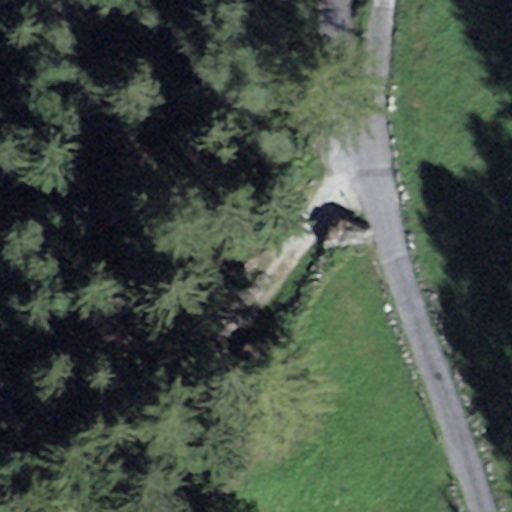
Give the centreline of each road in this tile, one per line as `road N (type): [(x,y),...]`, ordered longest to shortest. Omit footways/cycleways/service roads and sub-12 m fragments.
road 1 (track): [(0,450),(93,361),(284,265),(357,146),(385,0)]
road 2 (unclassified): [(357,146),(481,511)]
road 3 (unclassified): [(357,146),(328,0)]
